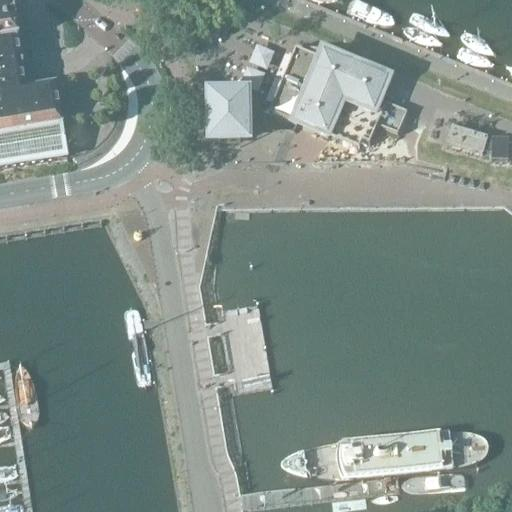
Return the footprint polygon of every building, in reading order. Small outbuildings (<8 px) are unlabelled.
[(0,138),(62,128),(63,128),(56,87),(27,92),(19,45),(20,45),(13,5),(0,6),(0,138)] [(377,131),(397,139),(407,116),(401,113),(403,108),(382,99),(388,84),(298,47),(269,116),(359,153),(362,146),(369,149),(377,131)] [(211,142),(247,141),(247,106),(211,106),(211,142)] [(452,131),(448,146),(482,156),(483,154),(491,156),(491,164),(508,164),(509,141),(491,141),(491,145),(486,143),(487,141),(457,132),(452,131)] [(493,468),(489,432),(279,456),(283,492),(493,468)]
